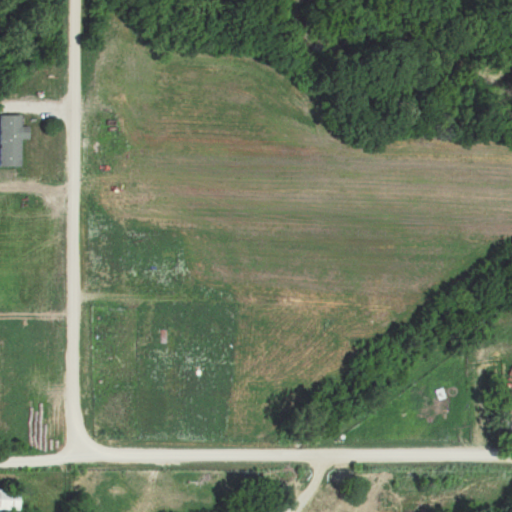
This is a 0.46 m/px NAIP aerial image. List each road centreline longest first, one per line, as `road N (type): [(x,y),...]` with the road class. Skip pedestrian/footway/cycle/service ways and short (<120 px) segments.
road 1 (residential): [(511,453),(0,460)]
road 2 (residential): [(72,454),(69,0)]
